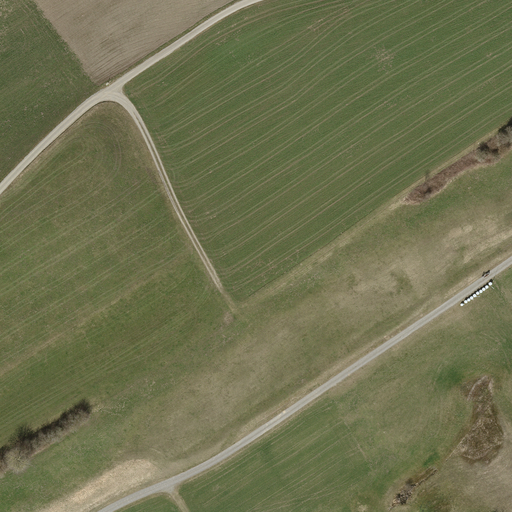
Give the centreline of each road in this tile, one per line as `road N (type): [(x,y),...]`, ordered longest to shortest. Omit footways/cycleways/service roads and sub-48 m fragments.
road 1 (track): [(108,511),(238,447),(511,261)]
road 2 (track): [(108,90),(137,117),(236,312)]
road 3 (track): [(108,90),(254,0)]
road 4 (track): [(0,189),(108,90)]
